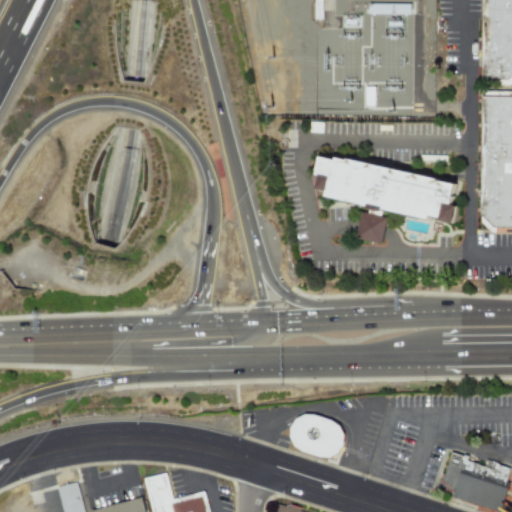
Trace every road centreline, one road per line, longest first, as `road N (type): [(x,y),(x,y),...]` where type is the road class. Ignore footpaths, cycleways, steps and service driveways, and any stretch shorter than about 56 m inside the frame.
road 1 (primary): [(402,511),(177,445),(82,445),(0,467)]
road 2 (motorway): [(352,309),(285,296),(263,271),(190,0)]
road 3 (motorway): [(0,175),(25,141),(65,112),(105,102),(145,109),(195,150),(209,188),(208,238)]
road 4 (primary): [(262,313),(0,322)]
road 5 (motorway): [(0,413),(72,390),(234,371)]
road 6 (primary): [(234,371),(445,367)]
road 7 (primary): [(0,362),(150,366)]
